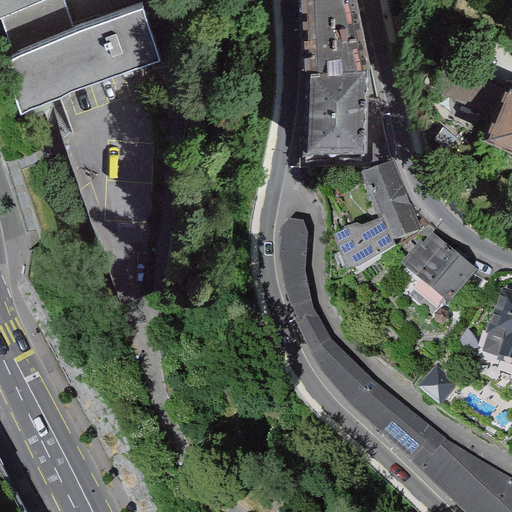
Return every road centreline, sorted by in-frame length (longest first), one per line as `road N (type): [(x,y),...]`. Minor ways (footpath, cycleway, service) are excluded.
road 1 (residential): [(274,187),(318,209),(324,302),(368,363),(422,408),(511,463)]
road 2 (residential): [(442,511),(320,398),(289,349),(266,277),(274,187)]
road 3 (residential): [(377,0),(417,171),(450,216),(511,255)]
road 4 (secondary): [(0,339),(87,511)]
road 5 (residential): [(274,187),(287,116),(288,0)]
